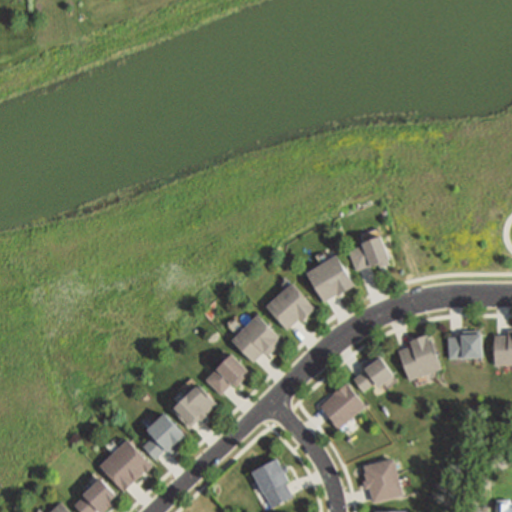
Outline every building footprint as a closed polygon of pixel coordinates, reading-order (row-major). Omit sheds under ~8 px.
[(351,252),(358,271),(364,269),(370,266),(373,271),(392,264),(381,237),(361,245),(363,248),(351,252)] [(305,272),(323,305),(335,298),(355,287),(337,255),(305,272)] [(265,304),(286,327),(292,321),(298,316),(301,319),(313,307),(287,276),(280,282),(284,286),(265,304)] [(230,339),(252,360),(258,354),(262,350),(266,354),(279,340),(275,335),(278,334),(256,313),(230,339)] [(449,356),(480,353),(479,327),(461,329),(461,334),(455,334),(447,335),(449,356)] [(494,363),(511,362),(511,328),(508,329),(507,333),(501,333),(494,334),(494,363)] [(398,348),(409,377),(440,365),(429,332),(410,338),(411,343),(404,346),(398,348)] [(219,393),(225,386),(230,381),(234,384),(247,371),(230,353),(205,378),(219,393)] [(353,377),(362,390),(374,380),(376,384),(393,372),(379,355),(363,365),(365,368),(359,372),(353,377)] [(320,404),(324,410),(339,427),(365,404),(345,381),(320,404)] [(171,406),(189,424),(194,420),(214,400),(196,382),(171,406)] [(167,413),(189,437),(183,443),(185,445),(173,455),(168,450),(162,455),(156,460),(144,447),(154,438),(147,431),(167,413)] [(99,464),(122,487),(127,482),(150,462),(126,438),(99,464)] [(272,504),(292,494),(288,487),(284,479),(287,477),(283,471),(287,469),(284,462),(279,464),(274,456),(251,468),(261,491),(264,490),(272,504)] [(372,499),(401,493),(392,457),(363,463),(365,470),(362,471),(363,477),(361,478),(363,486),(368,485),(370,492),(372,499)] [(73,502),(81,511),(89,511),(91,511),(96,507),(100,511),(111,501),(107,496),(112,492),(99,478),(73,502)] [(495,511),(495,498),(509,498),(509,500),(511,500),(511,511),(495,511)] [(46,511),(70,511),(59,500),(46,511)]
